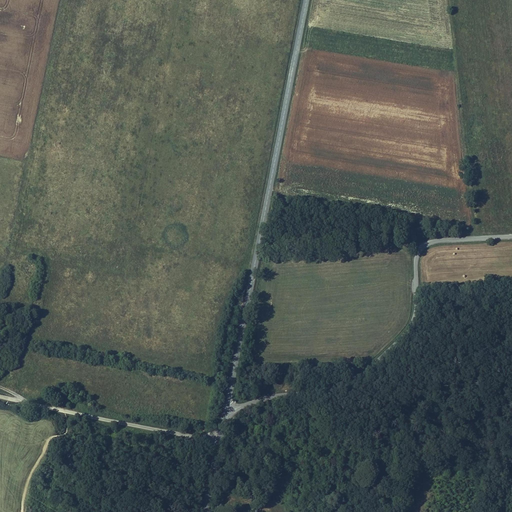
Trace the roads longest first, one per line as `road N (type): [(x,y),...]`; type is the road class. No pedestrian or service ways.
road 1 (tertiary): [(305,0),(223,408)]
road 2 (unclassified): [(223,408),(356,371),(382,354),(415,304),(421,246),(511,236)]
road 3 (track): [(217,440),(0,394)]
